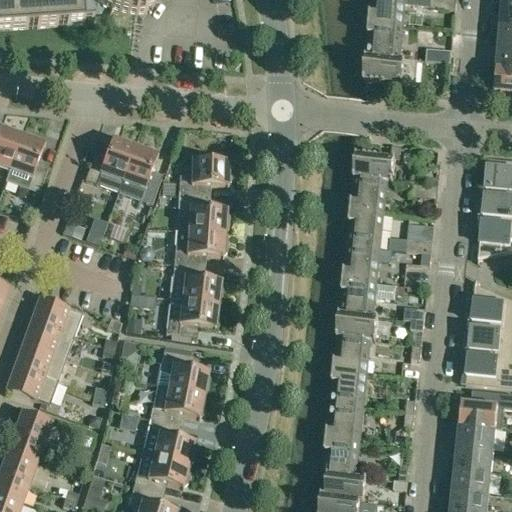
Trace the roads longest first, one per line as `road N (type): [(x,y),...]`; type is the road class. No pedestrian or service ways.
road 1 (unclassified): [(235,511),(263,401),(284,112)]
road 2 (residential): [(420,511),(460,130)]
road 3 (residential): [(284,112),(99,93)]
road 4 (residential): [(36,263),(99,93)]
road 5 (residential): [(460,130),(284,112)]
road 6 (residential): [(460,130),(472,0)]
